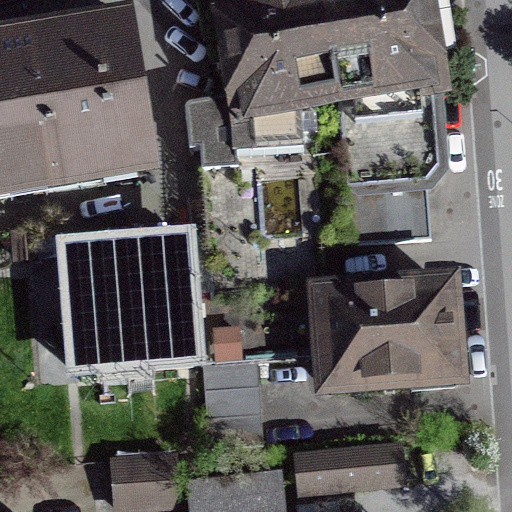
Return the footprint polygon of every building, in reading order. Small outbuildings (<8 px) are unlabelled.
[(316,157),(344,154),(351,245),(434,240),(426,180),(442,178),(420,0),(195,0),(204,62),(211,101),(181,106),(188,150),(203,152),(210,297),(193,300),(198,364),(256,360),(310,355),(305,283),(324,283),(316,157)] [(0,184),(152,159),(130,26),(0,47),(0,184)] [(130,262),(73,266),(78,376),(198,364),(193,300),(191,257),(130,262)] [(447,292),(321,303),(329,392),(455,381),(447,292)] [(263,448),(256,360),(198,364),(205,453),(263,448)] [(405,449),(298,459),(302,500),(408,491),(405,449)] [(182,511),(180,466),(111,469),(113,511),(182,511)] [(279,511),(277,486),(189,495),(190,511),(279,511)]
